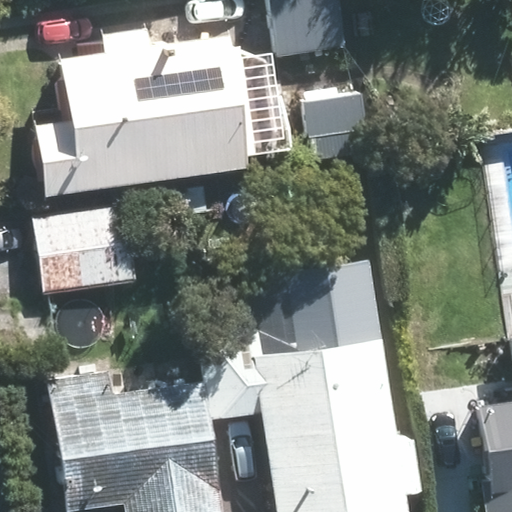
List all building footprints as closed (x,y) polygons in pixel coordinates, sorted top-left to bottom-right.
[(323,0),(254,0),(267,61),(333,48),(323,0)] [(17,126),(28,195),(229,163),(208,32),(131,45),(128,26),(74,34),(77,52),(36,59),(46,121),(17,126)] [(116,205),(21,217),(32,294),(126,281),(116,205)] [(511,511),(511,260),(508,261),(511,287),(511,300),(491,304),(505,401),(457,408),(472,511),(511,511)] [(378,440),(352,261),(231,278),(238,325),(190,331),(203,423),(245,417),(258,511),(387,511),(385,494),(403,492),(395,438),(378,440)] [(444,284),(391,291),(406,403),(459,396),(444,284)] [(47,297),(56,358),(100,353),(92,291),(47,297)] [(98,374),(33,383),(50,511),(59,511),(107,506),(107,511),(202,511),(185,382),(101,393),(98,374)]
